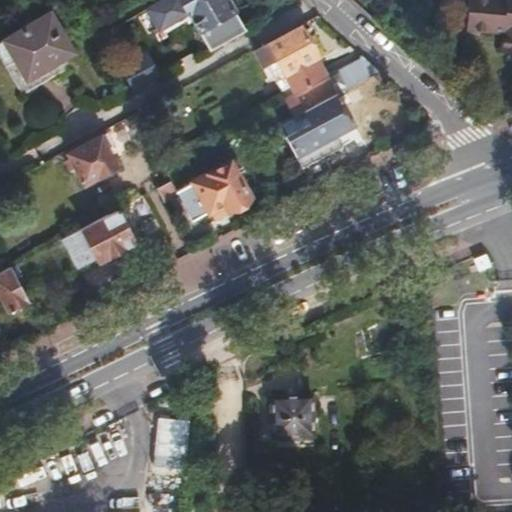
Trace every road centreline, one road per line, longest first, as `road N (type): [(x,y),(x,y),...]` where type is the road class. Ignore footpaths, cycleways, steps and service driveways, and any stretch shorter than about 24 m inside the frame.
road 1 (primary): [(0,427),(241,312),(493,206)]
road 2 (primary): [(482,178),(0,398)]
road 3 (residential): [(316,0),(461,135),(482,178)]
